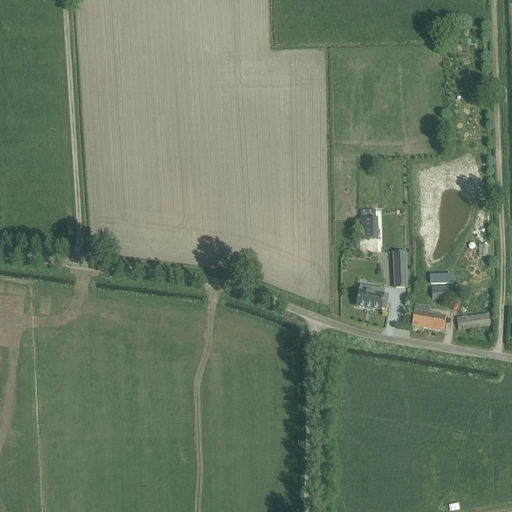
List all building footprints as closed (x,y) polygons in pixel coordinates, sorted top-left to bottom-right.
[(378,239),(378,219),(375,219),(375,210),(361,210),(361,220),(361,239),(378,239)] [(408,278),(407,253),(393,253),(394,278),(408,278)] [(430,280),(431,285),(452,284),(452,276),(451,276),(430,277),(430,280)] [(385,290),(369,288),(368,292),(360,291),(359,296),(357,296),(355,305),(357,305),(357,307),(381,311),(382,309),(384,310),(385,304),(387,304),(388,296),(384,295),(385,290)] [(452,298),(451,288),(431,290),(432,300),(452,298)] [(468,311),(465,332),(485,335),(490,303),(475,300),(473,312),(468,311)] [(446,317),(427,314),(428,307),(415,305),(412,327),(444,332),(446,317)]
